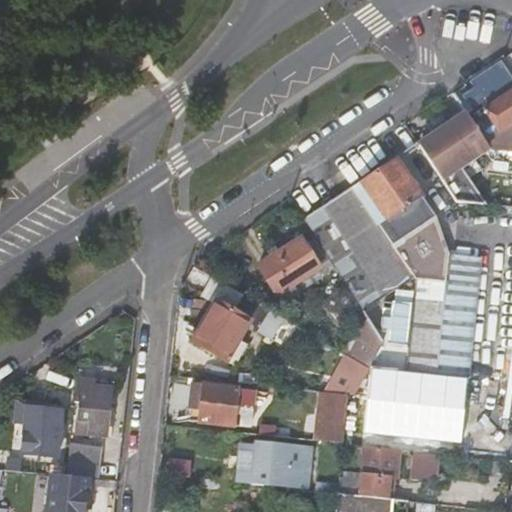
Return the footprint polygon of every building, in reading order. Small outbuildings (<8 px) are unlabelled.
[(457,96),(467,113),(480,104),(470,88),(457,96)] [(490,148),(499,149),(499,145),(511,146),(511,91),(486,109),(482,103),(480,104),(467,113),(489,147),(490,148)] [(489,147),(467,113),(419,144),(448,189),(463,179),(457,168),(489,147)] [(447,251),(434,215),(396,159),(354,187),(419,282),(444,284),(447,251)] [(419,282),(354,187),(325,207),(308,218),(387,341),(376,363),(404,366),(412,281),(419,282)] [(300,235),(277,251),(269,256),(258,264),(282,301),(298,290),(293,283),(320,265),(300,235)] [(264,249),(269,256),(277,251),(272,244),(264,249)] [(412,281),(404,366),(463,371),(475,254),(447,251),(444,284),(419,282),(412,281)] [(279,315),(217,279),(206,297),(216,303),(193,343),(225,363),(248,323),(268,334),(279,315)] [(91,382),(76,381),(76,386),(74,402),(77,403),(75,425),(74,434),(87,435),(104,436),(108,390),(106,390),(104,386),(102,385),(99,384),(96,385),(94,387),(93,388),(90,388),(91,382)] [(194,382),(192,403),(203,404),(201,421),(235,424),(239,387),(194,382)] [(191,419),(201,421),(203,404),(192,403),(191,419)] [(57,455),(61,411),(30,408),(25,452),(57,455)] [(255,446),(252,478),(251,482),(282,485),(284,468),(308,471),(311,447),(255,441),(255,446)] [(236,476),(252,478),(255,446),(240,444),(236,476)] [(339,493),(396,499),(401,450),(368,447),(365,472),(341,470),(340,477),(339,493)] [(69,449),(67,477),(95,480),(97,451),(69,449)] [(438,454),(418,452),(416,478),(435,480),(438,454)] [(315,491),(339,493),(340,477),(317,475),(315,491)] [(82,511),(86,485),(50,481),(46,511),(82,511)] [(396,499),(339,493),(337,510),(342,510),(355,511),(394,511),(395,506),(396,499)] [(406,500),(396,499),(395,506),(406,507),(406,500)]
